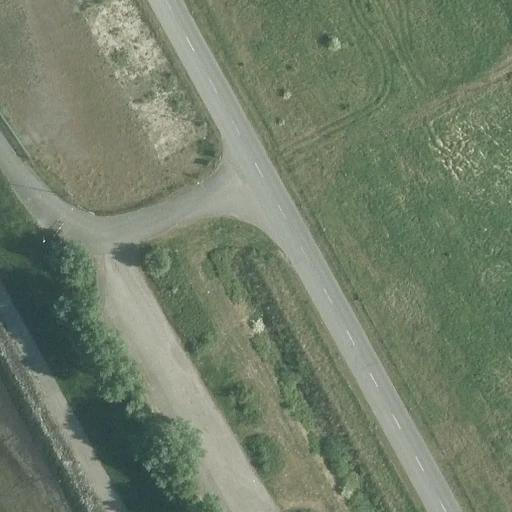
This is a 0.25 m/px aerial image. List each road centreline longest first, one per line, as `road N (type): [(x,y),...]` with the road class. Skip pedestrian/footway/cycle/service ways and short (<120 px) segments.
road 1 (residential): [(162,0),(444,511)]
road 2 (track): [(251,166),(125,232),(96,231),(41,204),(0,143)]
